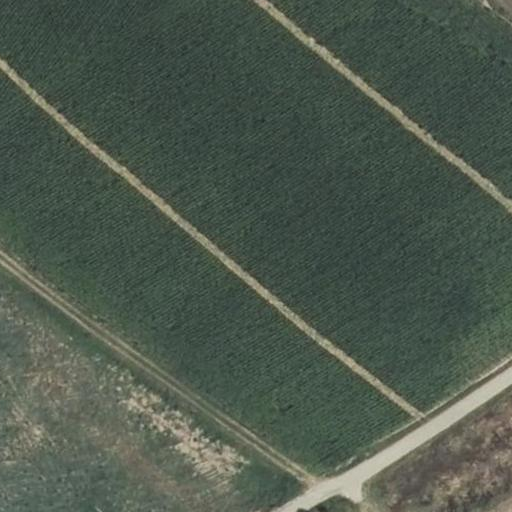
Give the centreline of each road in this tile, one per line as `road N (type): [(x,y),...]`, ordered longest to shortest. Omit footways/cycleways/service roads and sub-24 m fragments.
road 1 (track): [(0,239),(347,481)]
road 2 (unclassified): [(287,511),(408,449),(511,376)]
